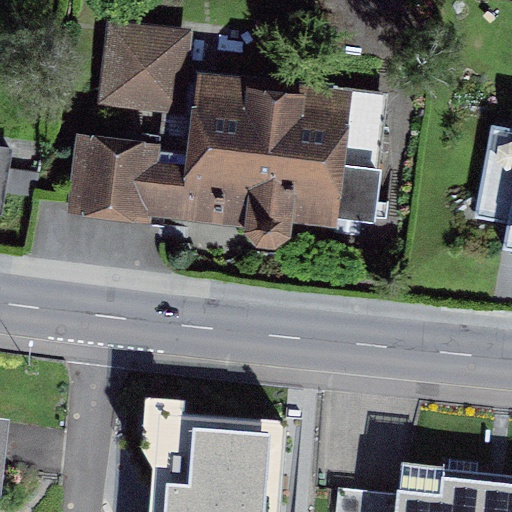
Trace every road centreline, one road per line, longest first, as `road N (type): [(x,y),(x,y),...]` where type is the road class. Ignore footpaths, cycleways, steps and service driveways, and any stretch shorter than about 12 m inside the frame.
road 1 (secondary): [(100,314),(511,354)]
road 2 (residential): [(100,314),(76,511)]
